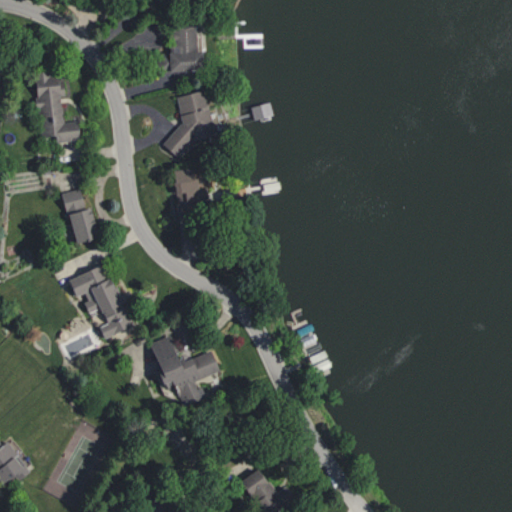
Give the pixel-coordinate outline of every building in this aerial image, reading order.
[(155,71),(197,67),(195,48),(192,48),(190,22),(167,24),(169,50),(153,51),(155,71)] [(39,137),(55,135),(56,141),(79,139),(77,120),(63,121),(61,95),(66,95),(64,70),(34,73),(39,137)] [(183,131),(166,134),(168,147),(214,138),(205,89),(176,95),(183,131)] [(172,169),(176,212),(190,210),(189,201),(209,199),(208,187),(198,188),(197,178),(192,178),(191,167),(172,169)] [(61,192),(72,234),(96,228),(90,207),(85,208),(79,187),(61,192)] [(132,325),(122,300),(120,301),(104,261),(67,276),(75,295),(82,293),(89,311),(100,307),(105,321),(98,324),(103,336),(132,325)] [(181,405),(203,397),(196,378),(218,370),(210,348),(179,360),(170,334),(149,342),(160,372),(158,373),(161,383),(172,379),(181,405)] [(7,440),(0,444),(0,482),(1,484),(13,475),(17,480),(30,469),(7,440)] [(240,479),(260,511),(271,511),(293,499),(285,485),(274,491),(259,467),(240,479)] [(173,511),(173,509),(153,498),(147,509),(148,511),(173,511)]
